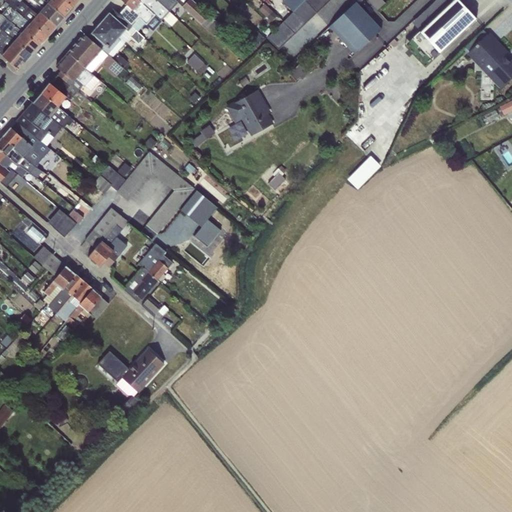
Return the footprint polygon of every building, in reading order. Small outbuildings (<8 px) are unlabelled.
[(15,0),(5,0),(4,2),(47,37),(56,27),(39,12),(37,14),(21,1),(19,3),(15,0)] [(64,17),(44,0),(32,0),(42,8),(39,12),(56,27),(64,17)] [(72,8),(63,0),(44,0),(64,17),(72,8)] [(146,24),(154,15),(138,0),(120,0),(126,5),(118,14),(132,27),(139,18),(145,24),(146,24)] [(156,0),(138,0),(154,15),(160,20),(169,11),(156,0)] [(175,0),(156,0),(169,11),(177,2),(175,0)] [(175,0),(177,2),(214,35),(221,27),(191,0),(175,0)] [(283,0),(282,2),(292,12),(293,11),(298,6),(303,0),(283,0)] [(304,0),(303,0),(298,6),(311,18),(317,13),(304,0)] [(322,7),(315,0),(304,0),(317,13),(322,7)] [(381,0),(367,0),(377,10),(384,3),(381,0)] [(458,0),(451,0),(419,30),(404,45),(425,67),(476,19),(458,0)] [(419,30),(451,0),(435,0),(412,22),(419,30)] [(47,37),(4,2),(2,5),(6,9),(1,14),(5,17),(39,46),(47,37)] [(355,2),(328,26),(354,54),(381,29),(355,2)] [(264,4),(258,10),(270,21),(276,15),(264,4)] [(298,6),(293,11),(305,23),(311,18),(298,6)] [(113,9),(100,23),(123,44),(130,36),(138,43),(144,38),(132,27),(118,14),(113,9)] [(300,28),(305,23),(293,11),(292,12),(288,16),(300,28)] [(154,15),(146,24),(153,31),(161,21),(160,20),(154,15)] [(294,34),(300,28),(288,16),(282,22),(294,34)] [(5,17),(0,23),(0,27),(31,55),(39,46),(5,17)] [(139,18),(132,27),(137,32),(145,24),(139,18)] [(294,34),(282,22),(277,27),(289,39),(294,34)] [(100,23),(88,37),(111,57),(123,44),(100,23)] [(31,55),(0,27),(0,53),(17,71),(31,55)] [(284,44),(289,39),(277,27),(272,33),(284,44)] [(469,51),(487,34),(483,30),(465,47),(469,51)] [(284,44),(272,33),(267,38),(278,49),(284,44)] [(84,34),(68,53),(90,73),(100,62),(116,76),(123,68),(113,60),(111,57),(88,37),(84,34)] [(487,34),(469,51),(466,53),(500,89),(511,77),(511,61),(510,60),(508,61),(504,57),(507,55),(487,34)] [(90,73),(68,53),(55,67),(62,73),(59,76),(66,81),(68,79),(72,82),(75,79),(91,91),(99,81),(90,73)] [(118,54),(113,60),(123,68),(128,62),(118,54)] [(194,54),(186,63),(196,72),(196,71),(200,74),(207,67),(203,63),(204,63),(194,54)] [(300,63),(288,73),(295,80),(299,76),(302,79),(309,73),(300,63)] [(57,75),(41,94),(57,107),(66,97),(70,100),(77,91),(66,81),(59,76),(57,75)] [(130,77),(125,83),(136,92),(141,87),(130,77)] [(233,101),(225,106),(234,123),(241,119),(250,136),(273,123),(268,113),(270,112),(258,90),(233,103),(233,101)] [(41,94),(33,103),(62,127),(76,138),(84,129),(69,117),(57,107),(41,94)] [(499,107),(497,109),(500,115),(502,114),(503,115),(511,110),(511,99),(499,106),(499,107)] [(33,103),(16,122),(44,144),(46,146),(62,127),(33,103)] [(16,122),(3,137),(13,148),(29,162),(34,166),(45,155),(39,150),(44,144),(16,122)] [(209,125),(201,133),(205,139),(214,133),(209,125)] [(3,137),(0,139),(0,150),(11,161),(26,171),(36,178),(42,171),(34,166),(29,162),(13,148),(3,137)] [(150,137),(144,143),(150,149),(157,143),(150,137)] [(11,161),(0,150),(0,163),(9,172),(12,169),(18,173),(22,177),(26,171),(11,161)] [(148,151),(116,191),(127,200),(151,172),(173,191),(146,224),(140,231),(156,243),(158,245),(163,239),(157,234),(194,188),(148,151)] [(370,159),(348,180),(357,189),(378,168),(370,159)] [(124,162),(117,171),(124,177),(131,168),(124,162)] [(0,163),(0,182),(5,187),(18,173),(12,169),(9,172),(0,163)] [(108,165),(92,184),(104,194),(111,186),(116,190),(125,179),(108,165)] [(274,177),(267,184),(274,191),(285,179),(282,176),(284,173),(283,173),(286,170),(280,165),(272,175),(274,177)] [(354,165),(342,176),(346,180),(358,169),(354,165)] [(498,171),(488,180),(495,188),(505,179),(498,171)] [(49,173),(42,182),(56,193),(59,189),(65,193),(68,189),(49,173)] [(79,202),(74,208),(84,216),(89,210),(79,202)] [(111,208),(85,240),(95,248),(121,217),(111,208)] [(59,209),(48,222),(64,236),(75,223),(59,209)] [(68,216),(78,224),(83,218),(73,209),(68,216)] [(95,248),(87,258),(99,267),(103,263),(109,268),(126,245),(115,236),(127,222),(121,217),(95,248)] [(156,243),(138,263),(143,267),(157,280),(172,262),(163,254),(166,251),(158,245),(156,243)] [(43,246),(33,257),(42,265),(52,254),(43,246)] [(52,254),(42,265),(49,271),(58,260),(52,254)] [(35,260),(28,268),(34,274),(42,266),(35,260)] [(58,260),(49,271),(56,278),(65,266),(58,260)] [(47,294),(42,299),(49,305),(59,293),(75,274),(65,266),(56,278),(43,292),(47,294)] [(143,267),(123,289),(137,302),(157,280),(143,267)] [(27,271),(21,277),(27,283),(33,277),(27,271)] [(75,274),(59,293),(62,297),(52,309),(57,313),(83,282),(75,274)] [(57,313),(56,314),(65,321),(66,320),(92,289),(83,282),(57,313)] [(92,289),(66,320),(74,328),(81,320),(77,317),(81,312),(87,318),(90,315),(95,319),(108,303),(92,289)] [(49,305),(48,306),(56,314),(57,313),(52,309),(62,297),(59,293),(49,305)] [(149,297),(141,305),(153,316),(161,308),(149,297)] [(230,305),(220,316),(225,321),(235,309),(230,305)] [(24,314),(18,320),(25,327),(31,320),(24,314)] [(19,335),(6,349),(13,356),(26,342),(19,335)] [(123,377),(122,378),(137,392),(164,363),(148,349),(130,369),(109,350),(97,364),(116,381),(121,375),(123,377)] [(122,378),(116,384),(130,397),(132,395),(133,396),(137,392),(122,378)] [(123,411),(118,416),(122,420),(139,401),(133,396),(132,395),(130,397),(120,408),(123,411)] [(5,404),(0,409),(0,427),(14,411),(5,404)] [(64,413),(56,417),(60,425),(68,421),(64,413)] [(67,423),(59,427),(73,443),(72,445),(83,454),(89,447),(92,435),(74,431),(74,433),(67,423)]
